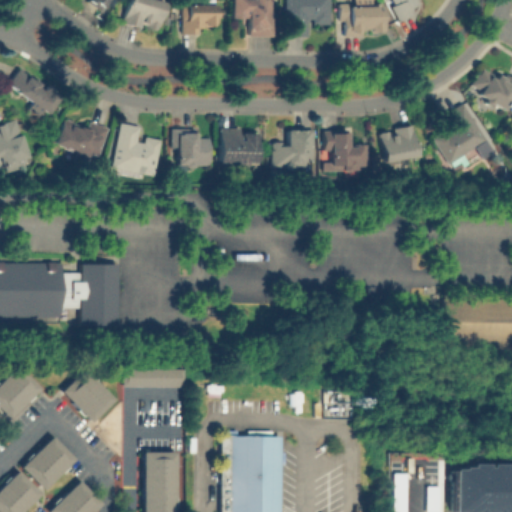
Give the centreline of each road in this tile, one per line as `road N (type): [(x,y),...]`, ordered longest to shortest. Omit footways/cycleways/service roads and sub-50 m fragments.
road 1 (residential): [(0,33),(91,87),(124,97),(358,103),(431,82),(492,24),(500,0)]
road 2 (residential): [(453,0),(412,41),(353,59),(124,53),(32,0)]
